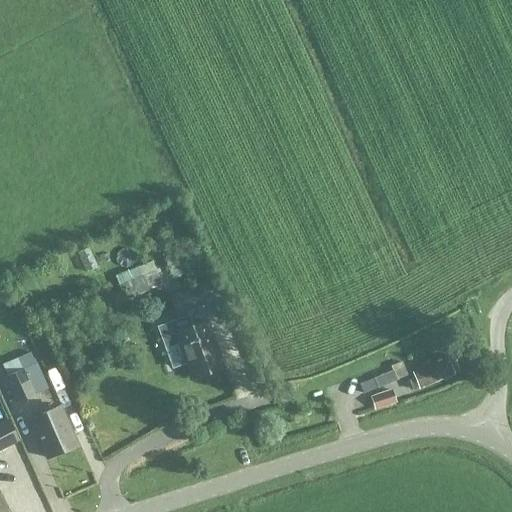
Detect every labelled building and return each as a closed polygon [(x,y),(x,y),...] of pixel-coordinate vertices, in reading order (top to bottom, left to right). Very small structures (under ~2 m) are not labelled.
[(148,290),(142,275),(118,286),(125,301),(148,290)] [(177,314),(215,300),(208,281),(170,295),(177,314)] [(170,309),(166,300),(150,306),(154,315),(170,309)] [(206,322),(192,327),(188,315),(158,326),(173,366),(187,360),(193,377),(222,365),(206,322)] [(414,373),(416,378),(409,381),(413,389),(419,387),(420,389),(424,387),(423,386),(453,373),(447,359),(414,373)] [(41,378),(36,363),(24,369),(5,377),(16,403),(35,394),(47,388),(41,378)] [(374,378),(378,388),(397,380),(397,379),(393,371),(393,370),(374,378)] [(375,408),(395,401),(391,390),(371,397),(375,408)] [(57,406),(30,418),(48,457),(76,444),(65,420),(64,421),(57,406)] [(0,450),(18,441),(7,420),(0,423),(0,450)]
